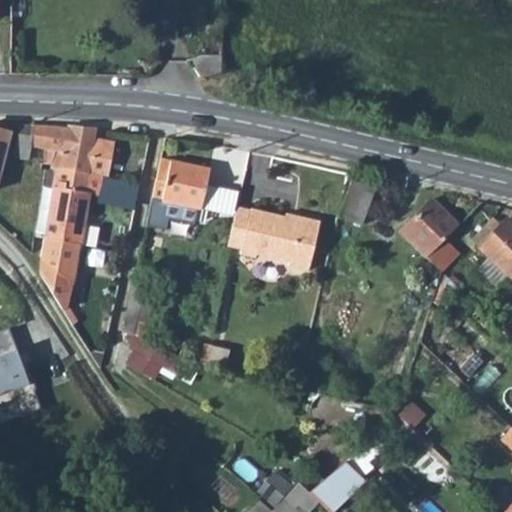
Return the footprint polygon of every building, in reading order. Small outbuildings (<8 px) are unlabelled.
[(41,116),(15,116),(15,148),(27,148),(28,134),(38,135),(41,116)] [(41,116),(38,135),(46,137),(44,145),(47,146),(81,155),(101,160),(109,130),(90,125),(92,116),(41,116)] [(156,145),(137,210),(157,214),(160,203),(186,209),(190,194),(194,195),(204,156),(156,145)] [(44,168),(32,218),(69,228),(81,176),(77,176),(81,155),(47,146),(41,167),(44,168)] [(404,212),(431,238),(455,213),(428,188),(404,212)] [(246,192),(231,189),(227,212),(240,215),(246,192)] [(306,253),(318,204),(297,198),(295,205),(285,203),(283,198),(246,190),(246,192),(240,215),(227,212),(223,228),(237,231),(236,236),(254,240),(255,237),(287,245),(287,248),(306,253)] [(297,198),(284,195),(283,198),(285,203),(295,205),(297,198)] [(489,203),(468,225),(511,267),(511,213),(502,205),(496,211),(489,203)] [(25,246),(25,253),(48,286),(61,262),(69,228),(32,218),(25,246)] [(255,237),(254,240),(287,248),(287,245),(255,237)] [(8,316),(0,318),(0,393),(15,388),(21,404),(41,396),(33,378),(36,377),(28,356),(21,359),(14,340),(16,340),(8,316)] [(178,354),(138,331),(123,357),(162,380),(178,354)] [(210,334),(207,349),(223,353),(225,338),(210,334)] [(511,418),(505,412),(493,425),(511,443),(511,418)] [(289,469),(271,484),(285,499),(303,485),(299,480),(289,469)] [(259,493),(252,500),(262,511),(271,511),(285,499),(271,484),(259,493)] [(305,511),(316,501),(303,485),(285,499),(271,511),(305,511)] [(262,511),(252,500),(236,511),(262,511)]
